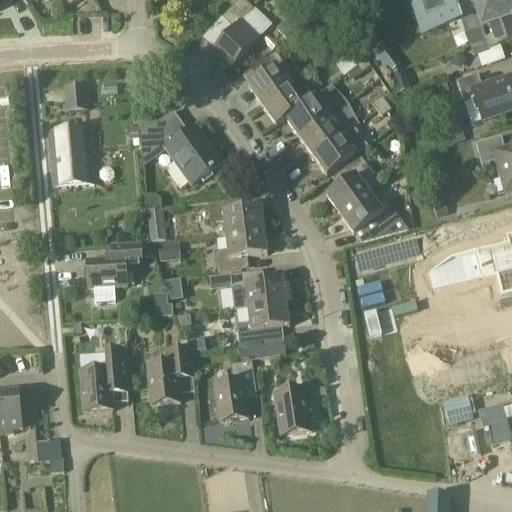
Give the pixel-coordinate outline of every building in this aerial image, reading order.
[(63,0),(69,9),(84,0),(63,0)] [(241,0),(222,21),(234,32),(214,52),(232,70),(259,41),(241,24),(253,11),(241,0)] [(315,0),(328,37),(356,29),(347,0),(315,0)] [(473,58),(489,53),(511,44),(511,0),(409,0),(422,38),(448,29),(449,30),(477,21),(485,41),(469,47),(473,58)] [(288,20),(277,32),(286,41),(298,29),(288,20)] [(262,110),(290,90),(277,71),(283,66),(275,56),(243,79),(250,89),(247,91),(262,110)] [(352,64),(357,70),(367,63),(362,57),(352,64)] [(396,60),(383,65),(387,76),(400,72),(396,60)] [(367,63),(357,70),(362,77),(372,70),(367,63)] [(405,73),(392,77),(397,90),(409,85),(405,73)] [(483,123),(511,113),(511,78),(482,88),(478,77),(457,84),(464,106),(476,102),(483,123)] [(87,113),(85,89),(65,90),(67,114),(87,113)] [(304,108),(290,90),(262,110),(276,130),(285,123),(285,122),(304,108)] [(373,107),(377,113),(387,106),(383,100),(373,107)] [(313,101),(304,108),(285,122),(285,123),(299,141),(327,120),(313,101)] [(387,106),(377,113),(366,121),(371,128),(382,120),(392,113),(387,106)] [(341,110),(327,120),(299,141),(313,160),(341,140),(355,130),(341,110)] [(459,123),(446,128),(452,148),(466,144),(459,123)] [(143,170),(167,153),(151,130),(141,137),(143,170)] [(48,136),(53,192),(94,189),(89,133),(48,136)] [(196,133),(167,153),(193,189),(221,169),(196,133)] [(497,164),(505,196),(511,194),(511,148),(505,151),(502,139),(477,146),(482,168),(497,164)] [(355,159),(341,140),(313,160),(327,180),(355,159)] [(326,200),(340,219),(370,198),(361,187),(374,178),(361,161),(338,178),(345,187),(326,200)] [(378,210),(370,198),(340,219),(354,239),(372,225),(382,238),(401,225),(386,204),(378,210)] [(226,240),(264,236),(262,212),(243,215),(241,203),(209,207),(211,227),(224,226),(226,240)] [(446,205),(434,208),(437,221),(449,218),(446,205)] [(167,244),(164,213),(148,214),(151,245),(167,244)] [(475,218),(440,228),(447,255),(478,247),(474,234),(479,232),(475,218)] [(511,233),(507,234),(509,242),(476,250),(483,278),(497,274),(502,294),(511,291),(511,233)] [(267,259),(264,236),(226,240),(227,253),(216,254),(218,275),(250,272),(249,261),(267,259)] [(94,292),(95,306),(116,305),(115,291),(127,290),(126,274),(142,273),(142,261),(154,260),(149,247),(113,250),(114,263),(87,265),(89,292),(94,292)] [(179,247),(159,249),(161,266),(181,263),(179,247)] [(235,314),(248,312),(286,308),(286,306),(291,305),(289,287),(284,288),(284,285),(265,287),(263,274),(231,278),(235,314)] [(180,284),(166,286),(172,304),(183,303),(180,284)] [(168,298),(155,298),(156,321),(173,320),(173,309),(168,309),(168,298)] [(261,346),(262,350),(285,347),(283,332),(289,331),(286,308),(248,312),(249,325),(237,327),(239,349),(261,346)] [(189,319),(180,321),(183,336),(191,335),(189,319)] [(204,344),(192,346),(193,355),(205,354),(204,344)] [(285,347),(262,350),(254,350),(256,364),(287,360),(285,347)] [(106,355),(108,374),(81,376),(84,417),(112,415),(111,399),(128,397),(124,353),(106,355)] [(166,356),(167,368),(147,370),(150,410),(180,407),(179,397),(194,396),(190,354),(166,356)] [(231,369),(233,386),(215,388),(220,426),(247,423),(245,402),(257,401),(253,366),(231,369)] [(275,397),(280,440),(311,436),(310,423),(317,422),(312,387),(303,389),(304,393),(275,397)] [(0,438),(13,437),(13,434),(23,433),(20,397),(0,398),(0,438)] [(465,401),(442,407),(446,426),(470,420),(465,401)] [(50,464),(50,465),(51,477),(65,475),(64,463),(62,463),(50,464)] [(425,511),(448,511),(449,502),(426,500),(425,511)]
